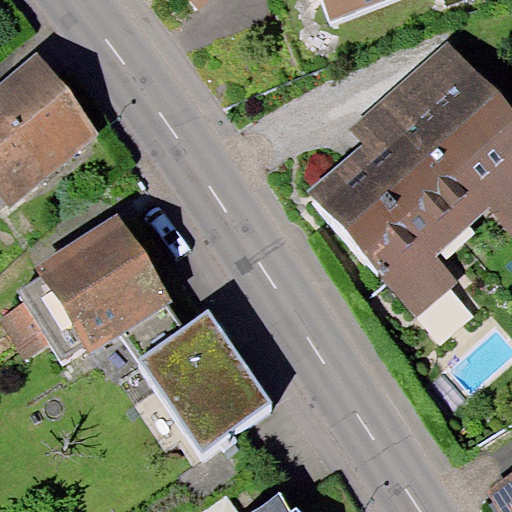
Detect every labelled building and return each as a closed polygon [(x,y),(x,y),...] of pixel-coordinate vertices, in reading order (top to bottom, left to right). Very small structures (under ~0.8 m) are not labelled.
[(320,0),(332,35),(419,0),(320,0)] [(509,238),(511,234),(511,125),(450,64),(356,148),(373,166),(319,215),(415,316),(451,282),(419,249),(472,199),(509,238)] [(88,143),(27,69),(0,90),(0,214),(88,143)] [(192,463),(263,418),(202,322),(178,337),(114,235),(11,300),(17,311),(0,321),(0,323),(19,353),(38,341),(60,376),(88,359),(109,392),(135,375),(192,463)] [(496,511),(511,511),(511,483),(488,499),(496,511)] [(282,511),(273,497),(250,511),(290,511),(286,509),(282,511)]
